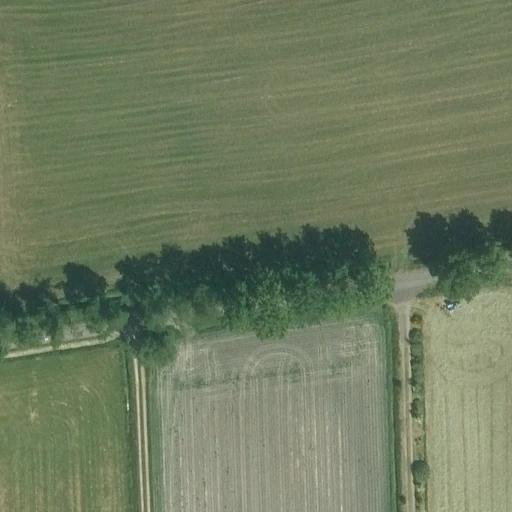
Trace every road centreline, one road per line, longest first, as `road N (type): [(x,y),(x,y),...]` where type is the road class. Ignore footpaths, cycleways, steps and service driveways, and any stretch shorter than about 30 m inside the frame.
road 1 (unclassified): [(0,344),(511,262)]
road 2 (track): [(401,281),(407,511)]
road 3 (track): [(133,323),(144,511)]
